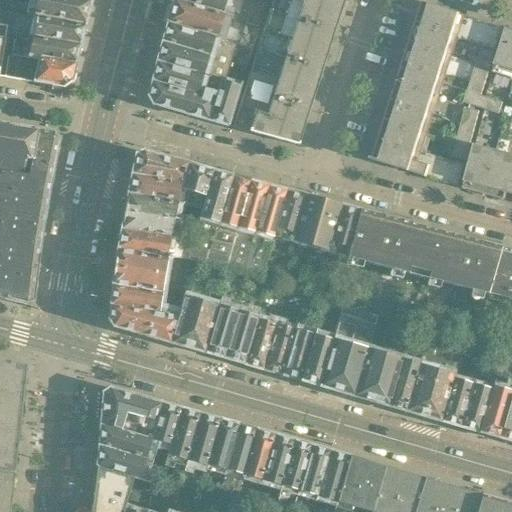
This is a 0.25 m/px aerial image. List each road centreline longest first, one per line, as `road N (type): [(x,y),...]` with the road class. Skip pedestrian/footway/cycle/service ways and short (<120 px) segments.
road 1 (tertiary): [(53,343),(511,474)]
road 2 (residential): [(101,123),(53,343)]
road 3 (residential): [(317,173),(101,123)]
road 4 (residential): [(511,227),(317,173)]
road 5 (residential): [(317,173),(373,0)]
road 6 (residential): [(47,511),(53,343)]
road 7 (unknown): [(298,123),(337,0)]
road 8 (residential): [(132,0),(101,123)]
